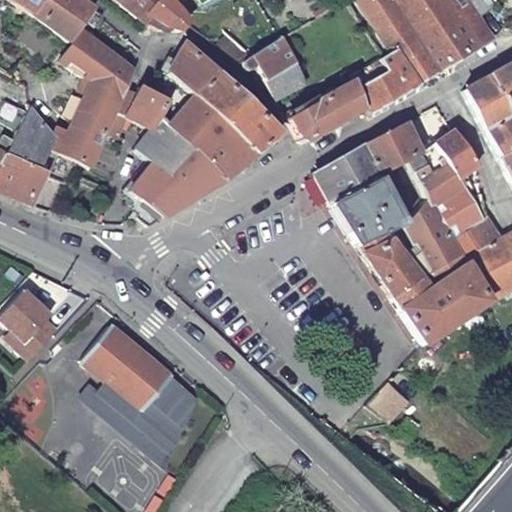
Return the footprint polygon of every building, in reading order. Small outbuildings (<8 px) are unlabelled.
[(4,0),(24,13),(34,0),(4,0)] [(34,0),(24,13),(63,41),(86,18),(95,24),(104,15),(84,0),(34,0)] [(180,26),(188,17),(174,0),(121,0),(148,16),(152,11),(168,22),(180,26)] [(404,89),(492,39),(476,16),(464,0),(352,0),(390,54),(383,58),(344,82),(361,109),(366,117),(406,93),(404,89)] [(483,0),(464,0),(476,16),(489,8),(483,0)] [(129,71),(132,65),(81,28),(55,54),(83,78),(54,149),(81,163),(92,169),(106,131),(117,104),(123,86),(129,71)] [(171,65),(195,91),(218,70),(188,37),(171,65)] [(291,63),(277,40),(250,57),(260,75),(262,80),(291,63)] [(262,80),(273,101),(303,85),(291,63),(262,80)] [(511,115),(511,63),(461,92),(499,157),(511,152),(511,119),(510,116),(511,115)] [(171,65),(160,85),(169,90),(144,125),(149,130),(219,185),(250,158),(190,95),(195,91),(171,65)] [(218,70),(195,91),(190,95),(250,158),(277,135),(218,70)] [(136,92),(123,86),(117,104),(129,114),(144,125),(169,90),(160,85),(143,77),(136,92)] [(304,144),(357,112),(344,82),(341,77),(323,97),(293,115),(291,110),(281,117),(295,142),(304,144)] [(1,156),(33,171),(45,145),(47,140),(34,105),(33,100),(24,114),(20,112),(17,118),(20,120),(12,133),(5,145),(3,144),(1,147),(4,148),(1,156)] [(129,114),(117,104),(106,131),(120,136),(129,114)] [(310,174),(327,206),(373,179),(402,162),(418,152),(401,125),(361,145),(310,174)] [(0,128),(0,143),(3,144),(5,145),(12,133),(0,128)] [(147,228),(219,185),(149,130),(136,149),(151,164),(131,196),(139,204),(134,209),(136,211),(133,214),(147,228)] [(449,239),(485,219),(463,180),(481,168),(454,132),(418,152),(402,162),(425,200),(449,239)] [(33,171),(1,156),(0,157),(0,193),(25,204),(43,175),(66,184),(77,175),(81,163),(54,149),(52,148),(45,145),(33,171)] [(511,152),(499,157),(511,178),(511,152)] [(327,206),(354,248),(382,233),(400,223),(373,179),(327,206)] [(459,262),(497,241),(490,218),(485,219),(449,239),(425,200),(403,221),(413,246),(397,255),(382,233),(354,248),(388,301),(459,262)] [(511,290),(511,267),(497,241),(459,262),(481,306),(490,300),(511,290)] [(481,306),(459,262),(388,301),(419,348),(481,306)] [(26,365),(51,340),(39,328),(47,321),(22,296),(0,317),(0,325),(8,334),(21,347),(15,353),(26,365)] [(108,330),(79,364),(103,386),(94,396),(142,438),(134,448),(162,472),(194,406),(168,384),(169,382),(108,330)] [(1,340),(15,353),(21,347),(8,334),(1,340)] [(142,438),(94,396),(84,388),(76,397),(134,448),(142,438)] [(397,402),(382,388),(360,412),(379,423),(397,402)]
